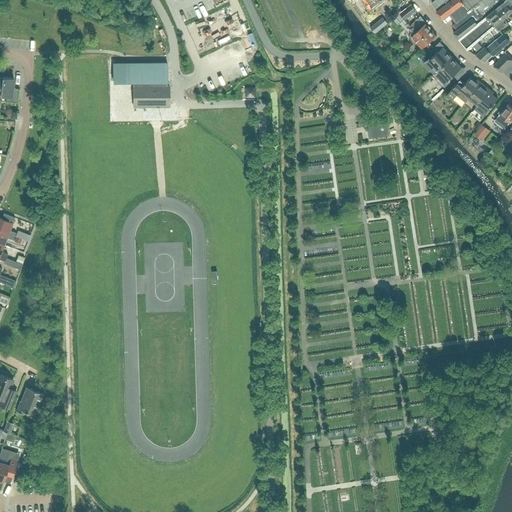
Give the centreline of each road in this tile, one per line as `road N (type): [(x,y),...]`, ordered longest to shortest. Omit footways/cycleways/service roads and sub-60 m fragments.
road 1 (residential): [(0,194),(22,130),(28,71),(27,54),(0,51)]
road 2 (residential): [(511,89),(461,51),(417,0)]
